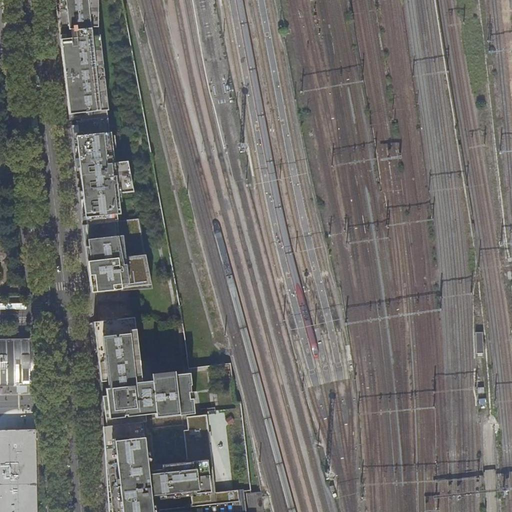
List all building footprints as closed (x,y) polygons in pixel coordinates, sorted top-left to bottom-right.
[(121,289),(121,288),(151,284),(138,219),(120,221),(118,202),(115,202),(114,193),(133,191),(127,161),(114,163),(111,132),(109,132),(107,117),(108,117),(108,110),(99,26),(98,18),(97,0),(55,0),(59,27),(67,27),(68,30),(65,30),(64,39),(60,40),(69,114),(84,113),(84,116),(80,116),(80,120),(70,122),(71,134),(76,174),(79,174),(80,187),(77,188),(82,225),(90,293),(121,289)] [(0,156),(0,164),(8,164),(8,156),(0,156)] [(134,317),(93,322),(99,367),(102,367),(103,380),(109,379),(106,394),(107,403),(103,403),(104,413),(106,413),(106,418),(104,418),(105,426),(106,426),(107,432),(103,433),(108,501),(110,500),(111,511),(151,511),(150,495),(154,495),(154,496),(165,495),(165,498),(191,495),(192,507),(243,502),(244,511),(247,511),(243,490),(215,493),(206,415),(186,417),(188,430),(183,431),(187,462),(147,466),(142,422),(145,422),(144,415),(155,414),(155,416),(193,412),(192,399),(188,399),(188,392),(190,392),(189,385),(190,385),(189,373),(151,377),(151,381),(141,382),(134,317)] [(0,384),(37,384),(37,381),(35,361),(32,339),(6,339),(0,339),(0,384)] [(0,430),(0,511),(37,511),(36,429),(0,430)] [(248,511),(263,511),(261,492),(247,493),(248,511)]
